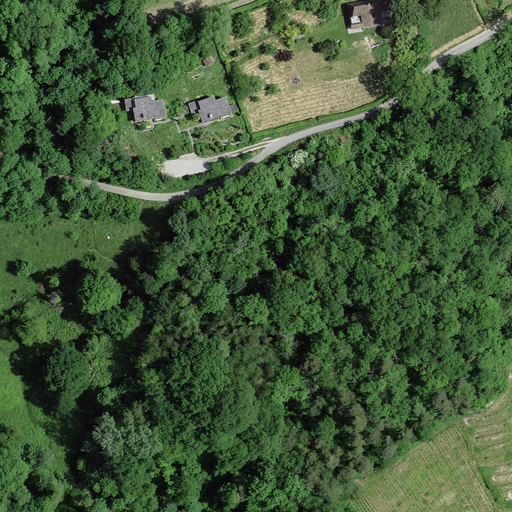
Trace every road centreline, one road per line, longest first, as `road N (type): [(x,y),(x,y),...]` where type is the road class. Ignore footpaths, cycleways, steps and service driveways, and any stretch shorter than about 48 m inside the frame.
road 1 (residential): [(148,199),(197,193),(279,142),(371,116),(409,95),(444,59),(511,21)]
road 2 (track): [(0,181),(64,180),(148,199)]
